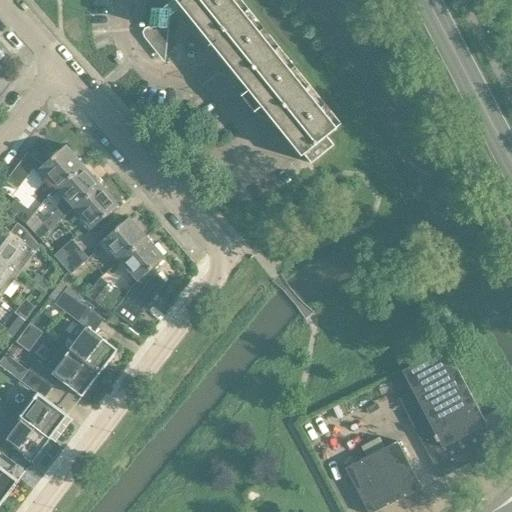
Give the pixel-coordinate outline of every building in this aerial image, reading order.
[(337,127),(341,124),(241,0),(175,0),(302,156),(304,154),(312,164),(334,145),(327,136),(337,128),(337,127)] [(153,38),(166,54),(171,10),(152,8),(150,27),(145,28),(143,32),(144,37),(148,39),(153,38)] [(66,145),(37,171),(32,165),(20,176),(34,191),(49,178),(58,188),(83,165),(66,145)] [(83,165),(58,188),(51,194),(62,205),(63,203),(70,211),(74,207),(75,208),(101,185),(83,165)] [(101,185),(75,208),(84,218),(81,221),(89,231),(119,205),(101,185)] [(15,199),(7,209),(26,224),(34,214),(15,199)] [(147,237),(129,217),(100,243),(108,253),(112,250),(121,260),(147,237)] [(0,223),(0,257),(20,273),(40,246),(26,229),(16,222),(9,231),(0,223)] [(34,232),(39,239),(50,230),(44,223),(34,232)] [(147,237),(121,260),(138,280),(114,312),(133,326),(165,283),(153,268),(165,258),(147,237)] [(63,265),(81,249),(72,239),(54,255),(63,265)] [(89,258),(81,249),(63,265),(71,274),(89,258)] [(0,257),(0,290),(4,294),(20,273),(0,257)] [(101,277),(86,296),(93,302),(108,283),(101,277)] [(94,332),(105,319),(81,301),(83,298),(68,286),(55,304),(87,328),(70,350),(100,373),(118,350),(94,332)] [(25,299),(20,306),(30,314),(36,307),(25,299)] [(30,314),(20,306),(15,313),(25,320),(30,314)] [(411,388),(402,393),(398,395),(441,478),(511,440),(511,438),(496,410),(483,417),(447,347),(402,370),(411,388)] [(36,360),(28,371),(52,389),(59,379),(83,397),(100,373),(70,350),(53,372),(36,360)] [(52,389),(28,371),(21,380),(37,394),(20,416),(51,439),(68,415),(45,398),(52,389)] [(0,452),(3,454),(26,472),(51,439),(20,416),(12,410),(0,426),(0,452)] [(368,511),(375,511),(422,488),(397,441),(345,468),(368,511)] [(0,503),(1,505),(19,481),(0,466),(0,457),(3,454),(0,452),(0,503)]
